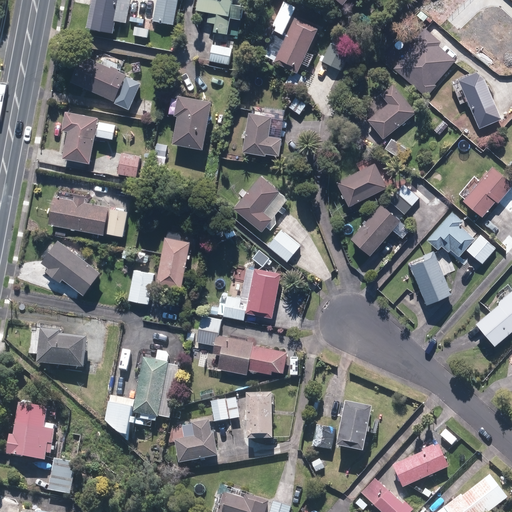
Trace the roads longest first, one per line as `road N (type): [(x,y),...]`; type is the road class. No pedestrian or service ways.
road 1 (residential): [(342,317),(437,378),(511,445)]
road 2 (secondary): [(0,184),(35,0)]
